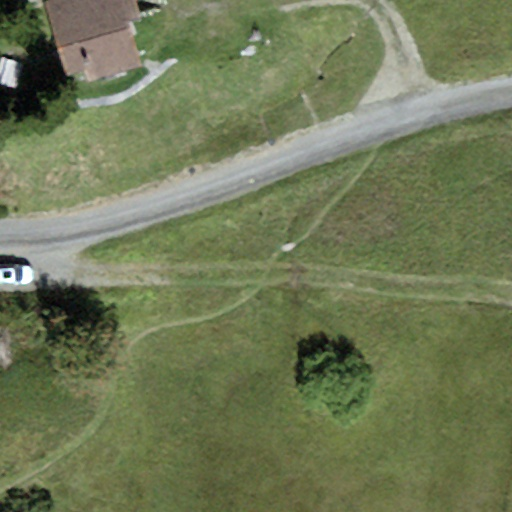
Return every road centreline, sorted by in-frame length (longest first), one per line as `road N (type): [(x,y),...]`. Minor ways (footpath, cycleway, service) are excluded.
road 1 (track): [(0,237),(82,226),(393,125)]
road 2 (track): [(303,279),(34,265),(0,247)]
road 3 (track): [(511,295),(303,279)]
road 4 (track): [(393,125),(396,77),(386,21),(368,0)]
road 5 (track): [(393,125),(511,104)]
